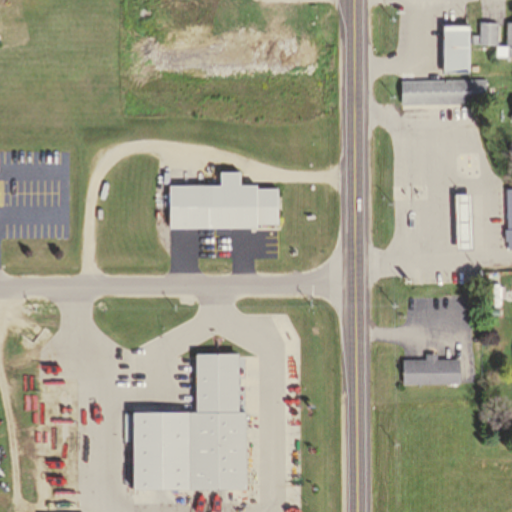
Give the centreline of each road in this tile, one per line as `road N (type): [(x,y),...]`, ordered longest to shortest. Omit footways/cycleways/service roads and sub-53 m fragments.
road 1 (primary): [(354,511),(354,0)]
road 2 (residential): [(0,285),(354,287)]
